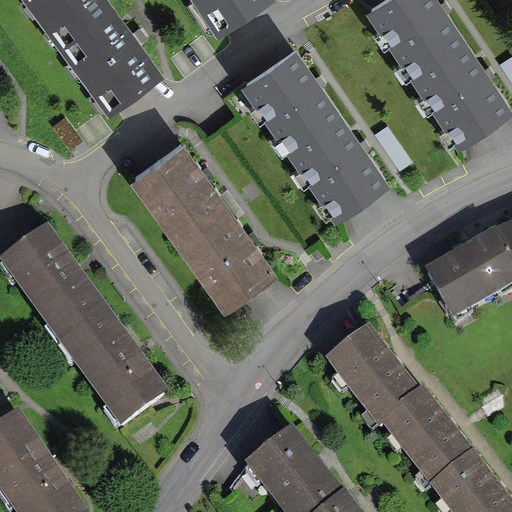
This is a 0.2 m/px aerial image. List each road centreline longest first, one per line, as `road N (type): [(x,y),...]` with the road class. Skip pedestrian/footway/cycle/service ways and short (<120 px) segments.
road 1 (residential): [(233,404),(331,291),(386,245),(511,178)]
road 2 (residential): [(78,185),(192,93),(332,0)]
road 3 (residential): [(78,185),(233,404)]
road 4 (residential): [(166,511),(233,404)]
